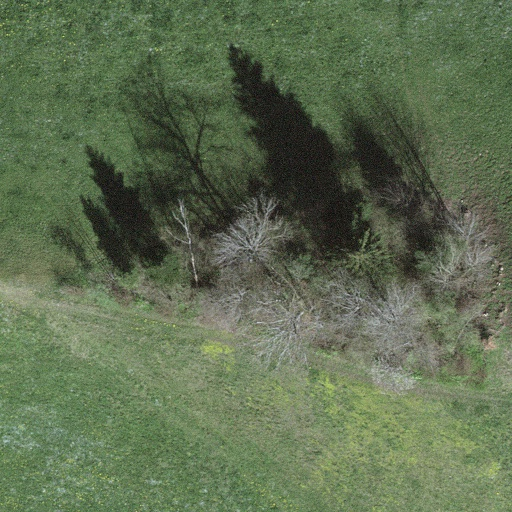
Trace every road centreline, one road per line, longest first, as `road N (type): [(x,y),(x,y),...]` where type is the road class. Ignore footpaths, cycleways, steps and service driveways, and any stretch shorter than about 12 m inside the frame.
road 1 (track): [(25,301),(242,343),(354,376),(511,397)]
road 2 (track): [(0,294),(25,301),(192,434)]
